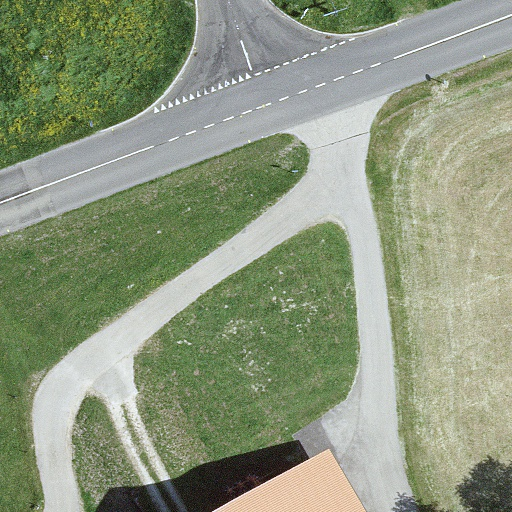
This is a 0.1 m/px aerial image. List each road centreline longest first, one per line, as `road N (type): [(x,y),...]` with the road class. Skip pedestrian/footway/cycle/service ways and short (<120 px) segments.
road 1 (tertiary): [(264,106),(0,203)]
road 2 (tertiary): [(511,14),(264,106)]
